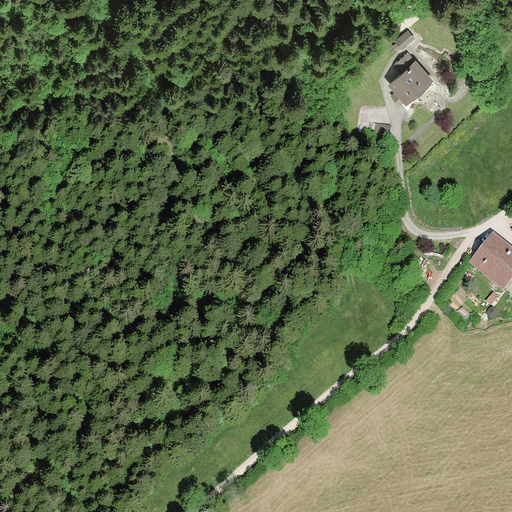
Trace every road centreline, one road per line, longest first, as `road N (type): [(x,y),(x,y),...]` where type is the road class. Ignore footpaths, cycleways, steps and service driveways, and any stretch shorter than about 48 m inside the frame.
road 1 (track): [(511,210),(464,247),(395,342),(194,511)]
road 2 (track): [(478,234),(434,235),(406,218),(392,99)]
